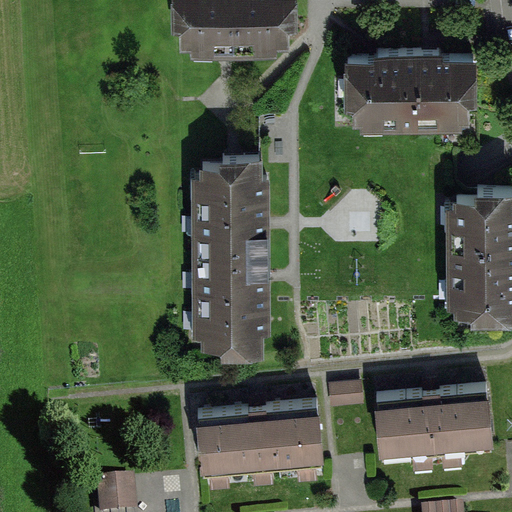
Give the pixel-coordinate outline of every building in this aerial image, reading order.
[(297,0),(187,0),(187,40),(297,41),(297,0)] [(472,48),(349,49),(349,120),(472,120),(472,48)] [(273,163),(199,164),(201,339),(275,338),(274,276),(274,223),(273,163)] [(511,186),(450,188),(452,313),(511,311),(511,186)] [(367,398),(365,374),(333,376),(335,400),(367,398)] [(481,386),(374,398),(380,448),(487,436),(481,386)] [(311,404),(199,415),(203,463),(315,452),(311,404)] [(138,474),(103,477),(106,511),(142,508),(138,474)]
